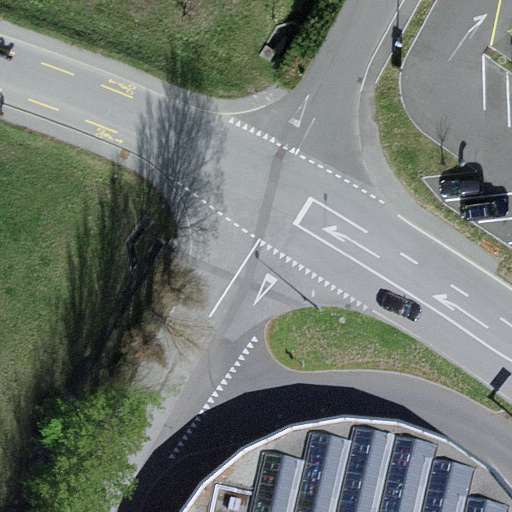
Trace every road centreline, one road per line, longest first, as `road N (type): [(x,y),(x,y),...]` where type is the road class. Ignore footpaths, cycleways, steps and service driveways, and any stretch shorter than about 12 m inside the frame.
road 1 (unclassified): [(90,511),(279,187)]
road 2 (unclassified): [(279,187),(78,93),(0,67)]
road 3 (unclassified): [(511,339),(279,187)]
road 4 (unclassified): [(279,187),(377,0)]
